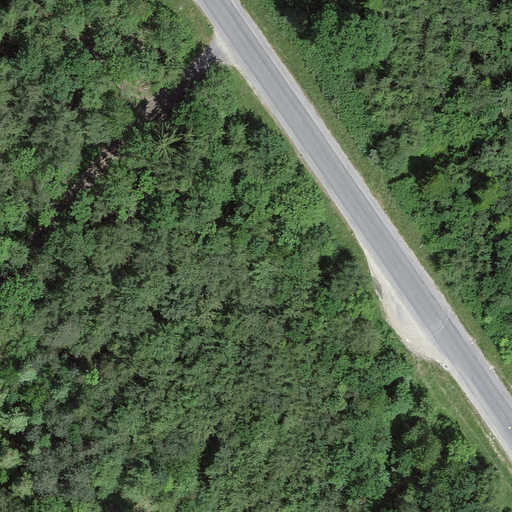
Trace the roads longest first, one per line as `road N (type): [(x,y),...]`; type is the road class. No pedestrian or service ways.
road 1 (tertiary): [(511,430),(215,0)]
road 2 (track): [(0,296),(90,169),(238,33)]
